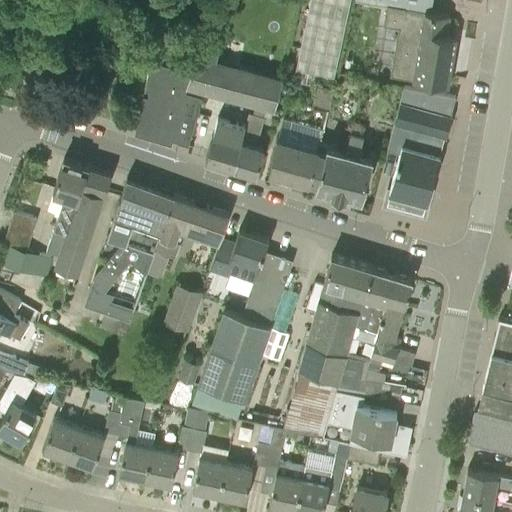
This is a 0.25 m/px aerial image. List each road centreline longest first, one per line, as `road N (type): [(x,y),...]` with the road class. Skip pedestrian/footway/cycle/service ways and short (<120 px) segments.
road 1 (residential): [(466,271),(10,128)]
road 2 (residential): [(411,511),(466,271)]
road 3 (residential): [(466,271),(511,29)]
